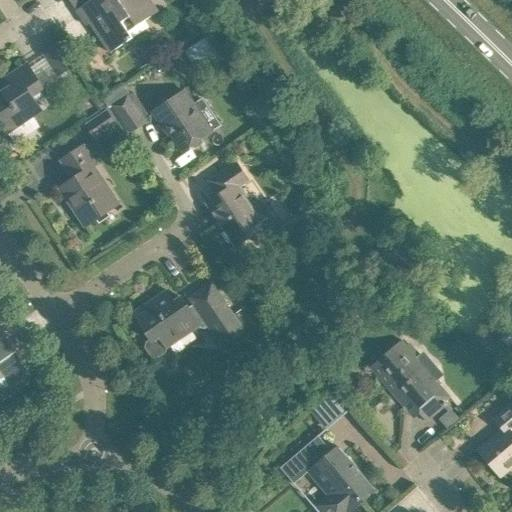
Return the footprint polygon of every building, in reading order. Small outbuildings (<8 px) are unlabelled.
[(92,0),(77,10),(87,25),(91,23),(111,53),(133,38),(129,31),(132,29),(130,26),(138,21),(140,24),(151,17),(159,11),(152,0),(92,0)] [(63,39),(43,53),(58,76),(79,62),(63,39)] [(43,110),(36,100),(48,93),(28,63),(6,77),(9,82),(0,88),(0,124),(7,134),(9,133),(15,143),(40,127),(33,117),(43,110)] [(97,90),(89,95),(98,108),(105,103),(97,90)] [(132,91),(112,104),(131,132),(146,122),(144,119),(148,115),(132,91)] [(166,125),(183,151),(212,131),(185,91),(153,112),(163,126),(166,125)] [(96,138),(116,124),(107,112),(87,125),(96,138)] [(86,226),(116,206),(91,169),(96,165),(83,146),(62,160),(74,179),(60,188),(86,226)] [(264,201),(253,209),(239,188),(249,181),(237,163),(210,181),(220,195),(207,203),(236,245),(252,235),(257,243),(281,227),(264,201)] [(209,326),(223,346),(245,331),(212,283),(190,298),(194,304),(189,307),(181,297),(181,298),(174,302),(167,292),(135,314),(151,338),(146,342),(145,348),(151,357),(157,358),(166,352),(167,346),(198,325),(200,328),(204,329),(209,326)] [(0,399),(28,381),(9,353),(13,351),(0,332),(0,399)] [(420,413),(427,422),(447,405),(444,402),(450,397),(424,367),(427,364),(412,346),(409,348),(402,340),(379,359),(420,408),(420,413)] [(479,452),(499,476),(511,464),(511,404),(511,403),(493,418),(504,431),(479,452)] [(294,483),(309,471),(329,495),(318,505),(323,511),(351,511),(364,502),(361,499),(373,488),(337,445),(328,453),(316,439),(319,436),(318,435),(280,467),(294,483)]
